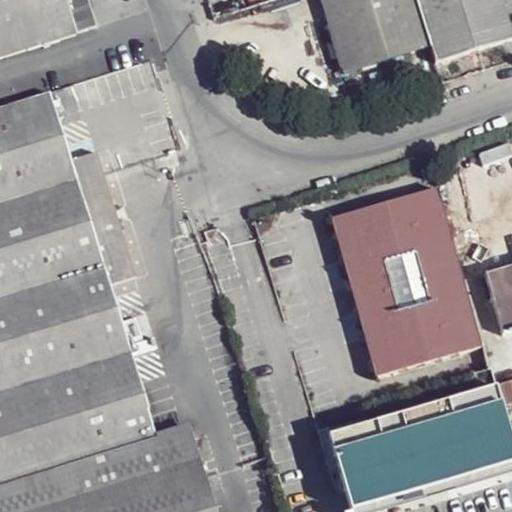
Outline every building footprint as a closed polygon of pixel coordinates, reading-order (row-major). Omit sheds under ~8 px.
[(0,0),(0,54),(70,33),(66,18),(87,12),(83,0),(0,0)] [(320,0),(342,76),(386,63),(430,51),(414,0),(320,0)] [(414,0),(430,51),(435,65),(474,54),(511,42),(511,37),(500,0),(414,0)] [(91,27),(87,12),(66,18),(70,33),(91,27)] [(0,486),(152,440),(142,406),(146,404),(109,285),(134,277),(96,153),(70,161),(49,91),(0,106),(0,486)] [(168,155),(154,159),(159,175),(172,171),(168,155)] [(436,187),(333,219),(380,375),(484,344),(436,187)] [(511,270),(489,277),(488,274),(485,275),(503,338),(506,337),(505,335),(511,332),(511,270)] [(511,381),(494,386),(499,407),(511,402),(511,381)] [(0,511),(213,511),(188,429),(152,440),(0,486),(0,511)]
